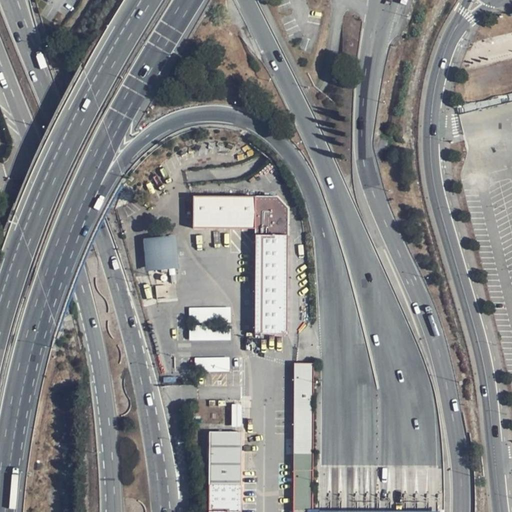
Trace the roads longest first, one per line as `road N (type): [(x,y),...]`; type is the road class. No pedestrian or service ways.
road 1 (motorway): [(71,224),(165,123),(223,112),(247,119),(286,149),(311,190),(336,314),(347,417),(345,511)]
road 2 (motorway): [(247,0),(331,173),(382,326),(400,511)]
road 3 (motorway): [(461,511),(441,356),(365,160),(364,102),(383,0)]
road 4 (unclassified): [(467,13),(436,76),(431,158),(488,389),(501,511)]
road 5 (primary): [(164,511),(130,332),(30,56)]
road 6 (primary): [(0,60),(74,262),(98,361),(111,476)]
road 7 (motorway): [(146,0),(69,133),(0,323)]
road 8 (motorway): [(0,510),(27,357),(71,224)]
road 9 (motorway): [(71,224),(129,95),(186,0)]
